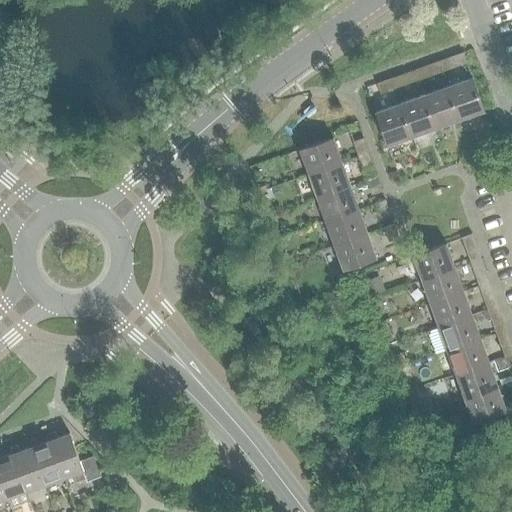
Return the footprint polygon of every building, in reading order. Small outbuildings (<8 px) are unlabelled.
[(452,67),(466,62),(462,53),(449,58),(452,67)] [(437,62),(423,67),(426,77),(441,72),(437,62)] [(413,70),(400,75),(403,85),(417,80),(413,70)] [(471,78),(446,86),(458,121),(483,112),(471,78)] [(390,79),(375,84),(379,93),(393,88),(390,79)] [(446,86),(422,95),(435,129),(458,121),(446,86)] [(422,95),(399,103),(411,138),(435,129),(422,95)] [(411,138),(399,103),(374,112),(386,146),(411,138)] [(332,138),(298,150),(307,175),(341,163),(332,138)] [(362,170),(372,167),(362,138),(352,142),(362,170)] [(341,163),(307,175),(316,198),(350,186),(341,163)] [(371,194),(381,190),(376,176),(366,180),(371,194)] [(350,186),(316,198),(324,222),(358,210),(350,186)] [(380,218),(390,214),(384,200),(374,203),(380,218)] [(358,210),(324,222),(333,246),(367,234),(358,210)] [(388,241),(398,238),(393,223),(383,227),(388,241)] [(367,234),(333,246),(341,270),(375,258),(367,234)] [(466,252),(475,248),(470,234),(461,238),(466,252)] [(446,243),(411,255),(420,280),(454,267),(446,243)] [(475,276),(484,273),(479,258),(470,262),(475,276)] [(454,267),(420,280),(429,303),(463,291),(454,267)] [(364,281),(369,296),(383,291),(378,276),(364,281)] [(484,300),(493,296),(488,282),(478,285),(484,300)] [(429,303),(437,327),(472,315),(463,291),(429,303)] [(492,323),(501,320),(496,306),(487,309),(492,323)] [(437,327),(446,350),(480,338),(472,315),(437,327)] [(378,324),(384,341),(391,338),(385,321),(378,324)] [(501,347),(510,343),(505,329),(495,333),(501,347)] [(446,350),(455,374),(489,362),(480,338),(446,350)] [(503,357),(493,361),(497,371),(507,368),(503,357)] [(455,374),(463,398),(498,386),(489,362),(455,374)] [(498,386),(463,398),(472,423),(506,410),(498,386)] [(412,411),(418,409),(423,407),(416,389),(412,390),(405,393),(412,411)] [(49,440),(62,478),(82,471),(68,433),(56,438),(54,432),(47,434),(49,440)] [(28,441),(30,447),(44,485),(62,478),(49,440),(37,444),(35,439),(28,441)] [(9,448),(11,454),(11,453),(25,492),(44,485),(30,447),(18,451),(16,445),(9,448)] [(25,492),(11,453),(11,454),(0,457),(0,480),(6,499),(9,508),(28,501),(25,492)] [(92,456),(79,460),(86,481),(99,477),(92,456)]
